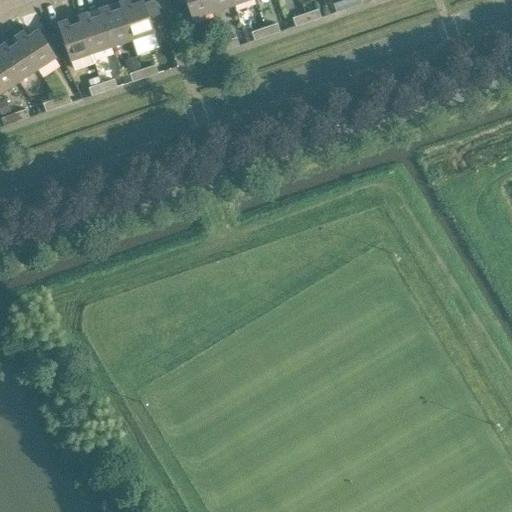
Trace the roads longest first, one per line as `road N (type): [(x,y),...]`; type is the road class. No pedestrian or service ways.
road 1 (residential): [(0,184),(511,6)]
road 2 (unclassified): [(0,248),(511,74)]
